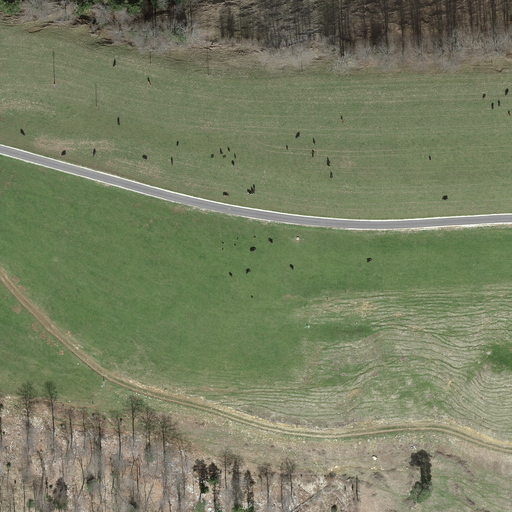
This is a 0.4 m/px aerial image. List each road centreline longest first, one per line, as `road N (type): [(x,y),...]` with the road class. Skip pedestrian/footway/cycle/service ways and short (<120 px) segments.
road 1 (track): [(0,273),(84,359),(136,388),(296,435),(438,429),(511,449)]
road 2 (unclassified): [(0,148),(168,196),(306,221),(511,218)]
